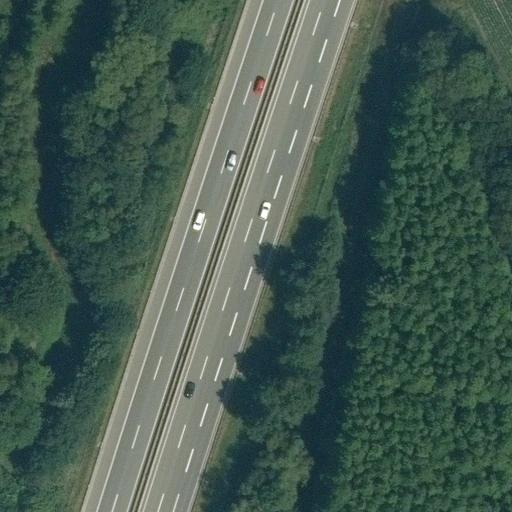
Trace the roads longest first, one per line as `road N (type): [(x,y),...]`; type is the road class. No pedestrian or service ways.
road 1 (motorway): [(278,0),(114,511)]
road 2 (motorway): [(178,449),(325,0)]
